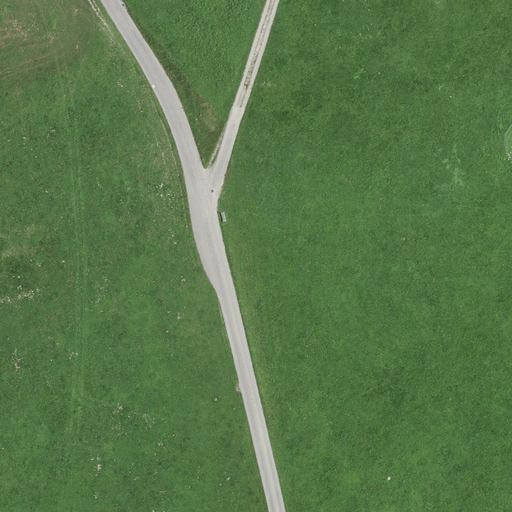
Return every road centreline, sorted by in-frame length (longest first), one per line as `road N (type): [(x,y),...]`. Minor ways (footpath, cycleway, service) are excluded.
road 1 (unclassified): [(111,0),(174,114),(206,206),(277,511)]
road 2 (track): [(275,0),(206,206)]
